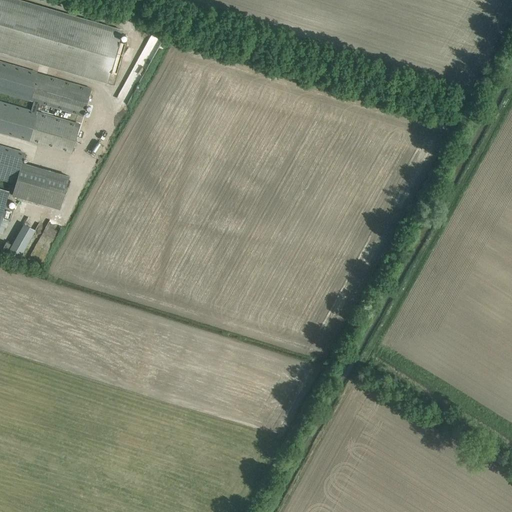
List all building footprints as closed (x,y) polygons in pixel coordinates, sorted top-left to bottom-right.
[(120,29),(17,0),(0,0),(0,51),(104,82),(105,82),(114,84),(127,42),(117,39),(120,29)] [(152,35),(145,46),(152,50),(159,39),(152,35)] [(0,131),(29,140),(72,153),(80,124),(38,111),(36,111),(38,102),(83,116),(91,90),(37,73),(0,62),(0,131)] [(0,179),(16,184),(23,162),(25,154),(0,146),(0,222),(1,219),(10,221),(14,209),(4,206),(9,191),(0,188),(0,179)] [(7,242),(1,253),(6,255),(12,245),(7,242)]
